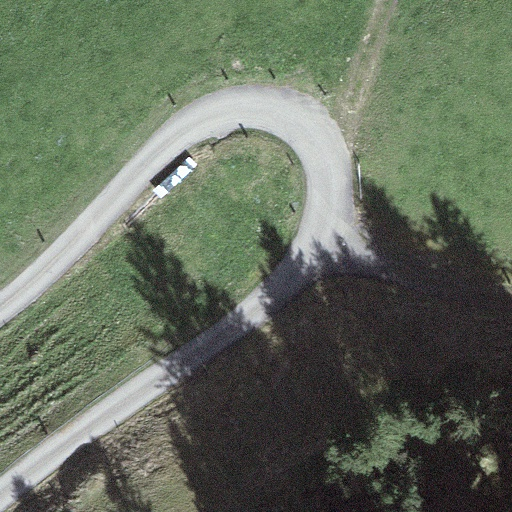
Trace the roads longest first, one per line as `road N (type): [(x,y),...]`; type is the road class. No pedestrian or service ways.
road 1 (track): [(0,487),(300,273),(330,237),(339,202),(328,133),(304,111),(234,106),(196,127),(0,305)]
road 2 (track): [(330,237),(511,292)]
road 3 (track): [(328,133),(383,0)]
